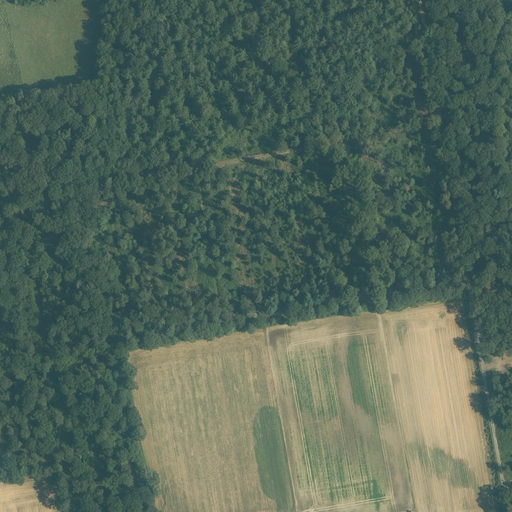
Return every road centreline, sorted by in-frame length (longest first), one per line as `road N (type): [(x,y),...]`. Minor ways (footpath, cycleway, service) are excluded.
road 1 (track): [(420,0),(505,511)]
road 2 (track): [(442,134),(38,194)]
